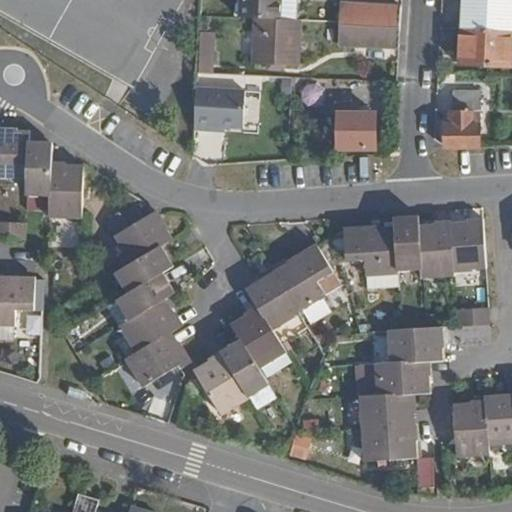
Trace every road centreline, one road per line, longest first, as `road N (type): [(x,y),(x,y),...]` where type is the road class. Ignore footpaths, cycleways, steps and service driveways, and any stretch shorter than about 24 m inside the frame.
road 1 (residential): [(217,211),(152,189),(0,87)]
road 2 (tertiary): [(24,408),(240,475)]
road 3 (residential): [(422,0),(411,199)]
road 4 (residential): [(411,199),(217,211)]
road 5 (tertiary): [(240,475),(358,511)]
